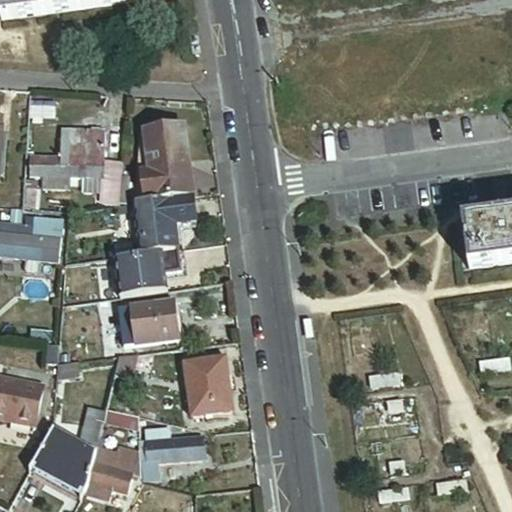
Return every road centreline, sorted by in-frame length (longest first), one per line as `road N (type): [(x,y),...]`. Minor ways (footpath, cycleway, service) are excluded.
road 1 (unclassified): [(302,511),(257,184)]
road 2 (residential): [(511,148),(257,184)]
road 3 (unclassified): [(257,184),(229,0)]
